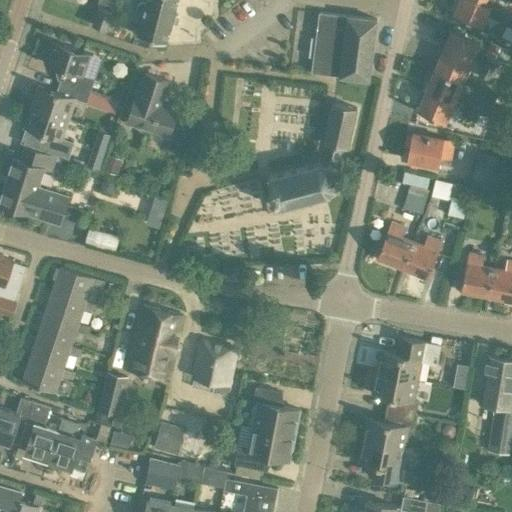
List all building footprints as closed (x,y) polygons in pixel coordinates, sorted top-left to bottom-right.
[(146,0),(146,2),(141,0),(137,3),(135,11),(137,15),(142,17),(138,34),(165,41),(170,25),(175,9),(174,9),(176,0),(146,0)] [(511,23),(511,13),(502,10),(491,5),(479,0),(459,0),(454,13),(482,25),(487,14),(511,24),(511,23)] [(106,28),(113,11),(98,6),(92,23),(106,28)] [(319,10),(311,69),(311,71),(369,78),(377,18),(319,10)] [(442,49),(471,61),(480,41),(451,29),(442,49)] [(511,60),(511,58),(511,48),(491,40),(487,50),(511,60)] [(64,69),(60,79),(82,86),(86,75),(83,74),(90,53),(52,41),(45,62),(64,69)] [(463,81),(471,61),(442,49),(434,69),(463,81)] [(483,66),(496,72),(499,63),(487,58),(483,66)] [(492,81),(496,72),(483,66),(479,75),(492,81)] [(463,81),(434,69),(426,89),(454,101),(463,81)] [(168,134),(178,107),(162,102),(169,79),(145,71),(137,94),(136,93),(127,120),(168,134)] [(38,84),(31,103),(68,116),(75,97),(78,98),(82,86),(60,79),(56,90),(38,84)] [(92,81),(89,89),(102,93),(106,83),(93,79),(92,81)] [(417,109),(446,121),(454,101),(426,89),(417,109)] [(109,95),(105,107),(115,110),(118,99),(109,95)] [(465,105),(478,111),(492,117),(505,123),(509,113),(483,101),(482,102),(469,96),(465,105)] [(356,106),(333,101),(324,141),(335,145),(332,158),(330,157),(329,162),(321,160),(320,157),(318,158),(319,160),(268,174),(277,206),(310,197),(310,201),(313,200),(312,197),(327,193),(328,195),(331,194),(331,191),(336,187),(338,189),(340,188),(337,186),(339,183),(340,178),(344,178),(344,176),(340,175),(339,169),(342,167),(341,164),(338,165),(342,146),(347,147),(356,106)] [(31,103),(23,126),(43,132),(39,143),(38,147),(69,157),(74,141),(61,137),(68,116),(31,103)] [(475,120),(478,111),(465,105),(461,114),(475,120)] [(483,136),(486,123),(462,118),(459,130),(483,136)] [(451,159),(454,140),(444,138),(444,137),(413,131),(407,160),(439,166),(440,157),(451,159)] [(0,201),(59,221),(68,194),(38,184),(44,166),(51,168),(55,154),(25,145),(20,158),(13,156),(0,195),(0,201)] [(490,189),(498,157),(478,152),(470,184),(490,189)] [(103,158),(91,153),(87,165),(99,169),(103,158)] [(122,159),(110,155),(105,170),(117,174),(122,159)] [(436,178),(432,193),(448,197),(452,182),(436,178)] [(106,193),(108,193),(110,193),(112,192),(113,191),(114,190),(114,188),(114,186),(113,184),(113,182),(111,181),(110,181),(107,180),(105,181),(103,182),(102,184),(102,185),(101,187),(102,188),(102,190),(103,191),(105,192),(106,193)] [(452,198),(448,213),(464,216),(471,187),(452,182),(448,197),(452,198)] [(499,185),(498,192),(506,194),(508,187),(499,185)] [(423,213),(428,194),(410,189),(405,208),(423,213)] [(155,195),(151,207),(165,211),(168,199),(155,195)] [(376,258),(402,268),(413,240),(402,236),(406,227),(391,221),(376,258)] [(90,225),(87,240),(117,247),(121,231),(90,225)] [(423,244),(413,240),(402,268),(427,278),(442,241),(427,235),(423,244)] [(460,291),(488,296),(493,267),(482,265),(484,255),(468,252),(460,291)] [(15,261),(15,259),(0,254),(0,281),(1,282),(0,286),(0,308),(13,313),(17,299),(16,299),(26,264),(15,261)] [(504,269),(493,267),(488,296),(511,300),(511,260),(506,259),(504,269)] [(53,287),(97,301),(87,298),(92,282),(103,286),(105,278),(61,264),(53,287)] [(110,290),(112,283),(106,281),(104,288),(110,290)] [(46,309),(89,324),(79,320),(84,304),(95,307),(97,301),(53,287),(46,309)] [(184,313),(142,303),(128,367),(169,376),(184,313)] [(89,324),(46,309),(38,332),(71,343),(77,327),(87,330),(89,324)] [(71,343),(38,332),(31,354),(74,369),(64,365),(69,349),(80,353),(82,346),(71,343)] [(381,347),(377,369),(418,378),(421,361),(437,364),(440,344),(400,336),(397,350),(381,347)] [(227,391),(238,345),(204,337),(195,374),(215,379),(213,388),(227,391)] [(110,354),(114,343),(104,340),(101,351),(110,354)] [(496,403),(491,429),(488,449),(508,453),(511,428),(511,357),(488,353),(480,400),(496,403)] [(74,369),(31,354),(23,377),(56,389),(62,372),(72,376),(74,369)] [(414,398),(418,378),(377,369),(372,391),(389,394),(386,406),(416,412),(419,399),(414,398)] [(127,375),(108,371),(99,407),(118,412),(127,375)] [(259,400),(255,425),(294,432),(299,406),(277,402),(280,388),(256,383),(253,399),(259,400)] [(0,437),(19,444),(33,400),(21,396),(16,411),(0,405),(0,437)] [(50,405),(33,400),(19,444),(27,447),(25,451),(49,458),(59,429),(44,424),(50,405)] [(367,415),(363,437),(405,445),(409,424),(413,425),(416,412),(386,406),(384,418),(367,415)] [(94,420),(108,424),(112,412),(98,407),(94,420)] [(195,461),(204,418),(192,414),(180,457),(195,461)] [(62,417),(59,429),(49,458),(72,466),(73,462),(86,467),(96,437),(75,430),(78,422),(62,417)] [(185,427),(162,420),(154,445),(177,452),(185,427)] [(116,425),(113,439),(131,444),(134,430),(116,425)] [(289,458),(294,432),(255,425),(251,444),(239,442),(235,462),(265,468),(267,454),(289,458)] [(401,466),(405,445),(363,437),(359,459),(375,462),(372,474),(402,480),(405,467),(401,466)] [(150,455),(147,471),(177,477),(180,462),(150,455)] [(180,462),(177,477),(200,482),(204,464),(180,458),(180,462)] [(228,470),(204,464),(200,482),(224,487),(226,476),(228,470)] [(234,478),(226,476),(224,487),(224,488),(252,494),(276,498),(278,487),(234,478)] [(0,511),(37,511),(39,506),(32,504),(15,498),(18,489),(0,482),(0,504),(3,505),(0,511)] [(473,488),(460,485),(457,496),(471,499),(473,488)] [(413,496),(414,489),(406,487),(404,494),(413,496)] [(36,491),(32,504),(39,506),(43,494),(36,491)] [(252,494),(250,505),(274,509),(276,498),(252,494)] [(367,498),(363,511),(424,511),(425,509),(440,511),(441,502),(403,494),(401,505),(367,498)] [(169,511),(172,501),(149,497),(145,511),(169,511)] [(194,511),(195,506),(172,501),(169,511),(194,511)]
